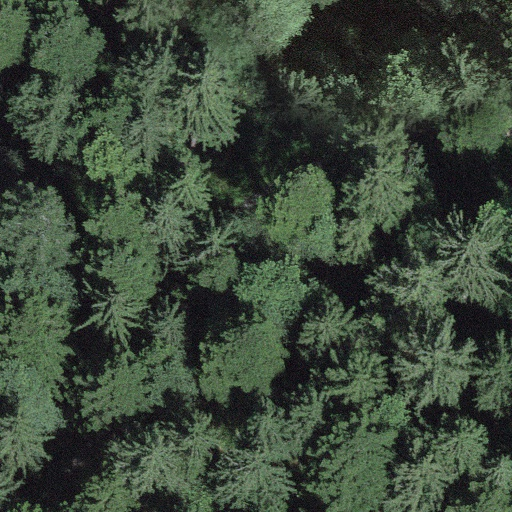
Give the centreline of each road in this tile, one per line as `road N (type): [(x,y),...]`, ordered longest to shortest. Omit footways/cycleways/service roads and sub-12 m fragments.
road 1 (track): [(62,511),(157,327),(223,234),(272,191),(321,165)]
road 2 (track): [(511,123),(321,165)]
